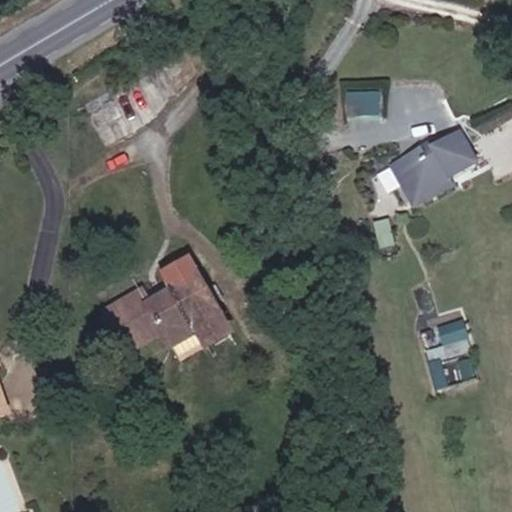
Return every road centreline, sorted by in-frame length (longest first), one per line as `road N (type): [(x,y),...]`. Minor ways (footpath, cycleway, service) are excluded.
road 1 (track): [(268,0),(353,511)]
road 2 (primary): [(0,61),(105,0)]
